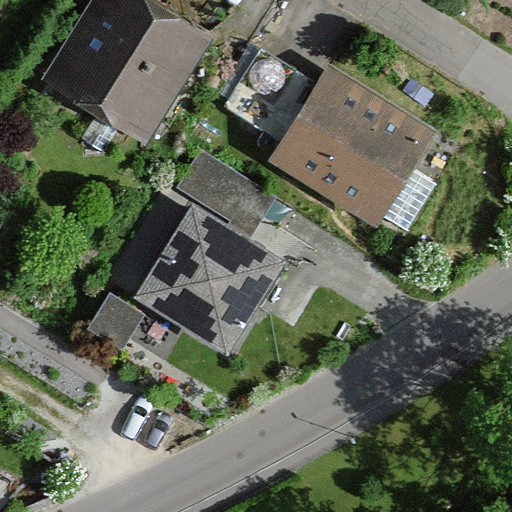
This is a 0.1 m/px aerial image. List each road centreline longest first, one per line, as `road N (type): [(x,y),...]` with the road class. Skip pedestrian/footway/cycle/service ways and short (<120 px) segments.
road 1 (unclassified): [(121,511),(343,392),(511,283)]
road 2 (residential): [(511,89),(366,0)]
